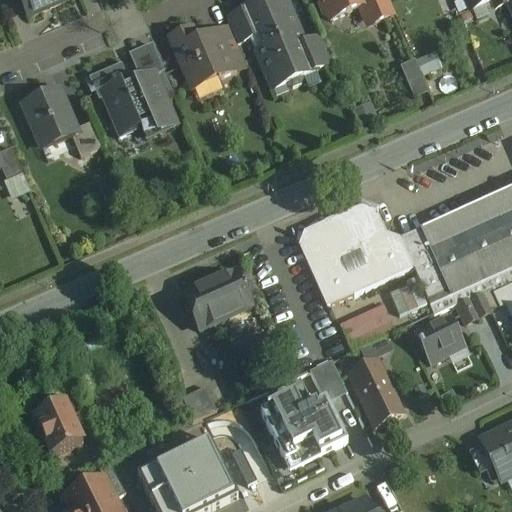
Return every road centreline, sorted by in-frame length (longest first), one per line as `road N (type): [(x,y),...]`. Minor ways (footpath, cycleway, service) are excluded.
road 1 (tertiary): [(511,102),(0,324)]
road 2 (residential): [(511,387),(263,511)]
road 3 (residential): [(169,0),(0,75)]
